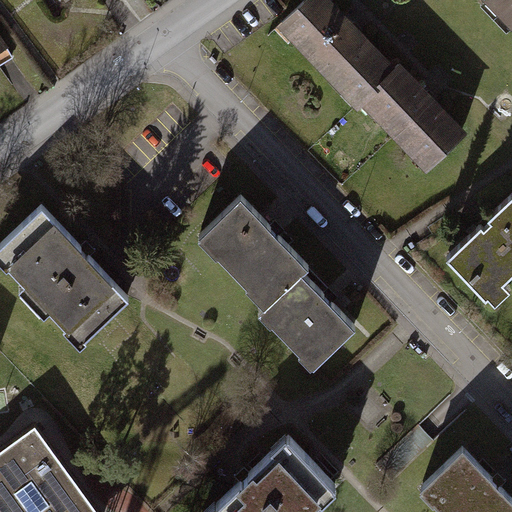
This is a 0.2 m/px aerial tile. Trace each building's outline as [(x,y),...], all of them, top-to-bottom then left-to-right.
[(329,0),(306,0),(284,22),(363,103),(367,99),(397,69),(329,0)] [(511,0),(492,0),(511,20),(511,0)] [(0,65),(13,57),(0,37),(0,65)] [(397,69),(367,99),(429,164),(463,131),(401,66),(397,69)] [(511,190),(446,255),(486,296),(511,271),(511,190)] [(241,194),(199,235),(266,304),(260,310),(315,367),(357,326),(325,294),(302,270),(309,264),(273,226),(241,194)] [(44,203),(0,244),(0,252),(82,341),(131,296),(86,248),(44,203)] [(101,511),(36,422),(0,447),(0,511),(101,511)] [(290,435),(209,511),(304,511),(336,483),(290,435)] [(511,511),(511,494),(464,444),(426,481),(455,511),(511,511)]
